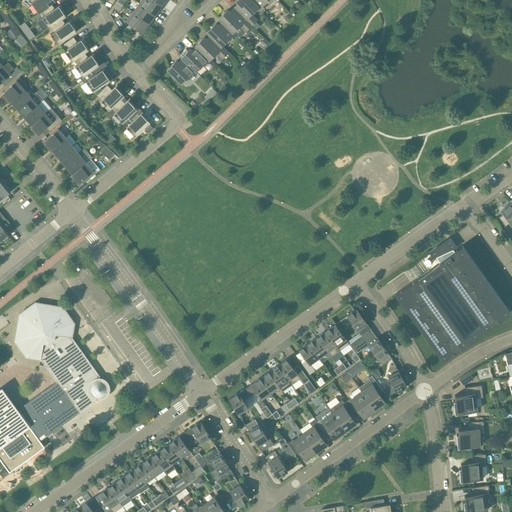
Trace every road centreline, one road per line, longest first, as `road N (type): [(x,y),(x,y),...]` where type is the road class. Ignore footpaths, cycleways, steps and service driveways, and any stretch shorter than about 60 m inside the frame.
road 1 (residential): [(202,392),(72,212)]
road 2 (residential): [(72,212),(179,120),(135,72)]
road 3 (residential): [(36,511),(202,392)]
road 4 (residential): [(269,503),(425,391)]
road 5 (residential): [(202,392),(356,282)]
road 6 (residential): [(269,503),(202,392)]
road 7 (residential): [(425,391),(356,282)]
road 8 (residential): [(356,282),(461,208)]
road 9 (residential): [(442,511),(425,391)]
